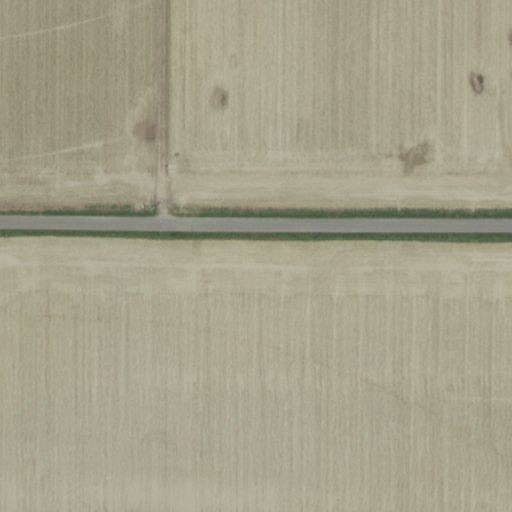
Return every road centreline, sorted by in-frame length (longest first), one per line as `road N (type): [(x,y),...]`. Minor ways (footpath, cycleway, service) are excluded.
road 1 (residential): [(511,223),(0,220)]
road 2 (residential): [(161,221),(162,0)]
